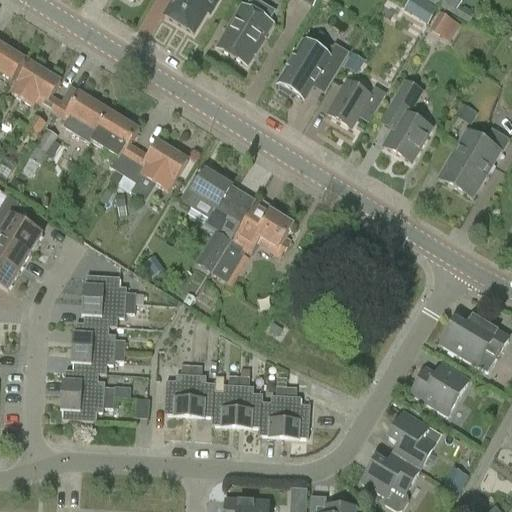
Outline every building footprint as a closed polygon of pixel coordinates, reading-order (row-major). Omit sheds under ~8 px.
[(219,0),(176,0),(164,22),(192,39),(206,17),(209,18),(219,0)] [(294,0),(313,11),(319,0),(294,0)] [(388,0),(379,15),(390,22),(394,16),(398,19),(403,11),(399,8),(404,0),(388,0)] [(417,0),(410,0),(403,11),(427,27),(437,12),(417,0)] [(420,0),(435,8),(439,0),(420,0)] [(242,11),(217,54),(246,71),(271,28),(267,26),(272,17),(252,5),(247,13),(242,11)] [(457,7),(452,16),(469,26),(475,14),(465,8),(463,11),(457,7)] [(440,15),(429,33),(442,41),(453,24),(440,15)] [(303,47),(276,90),(279,91),(279,96),(289,102),(292,99),(304,106),(317,85),(329,92),(348,61),(335,53),(333,56),(315,45),(310,52),(303,47)] [(0,74),(12,82),(25,62),(0,46),(0,74)] [(356,49),(342,72),(354,79),(368,57),(356,49)] [(30,65),(17,85),(9,98),(33,113),(38,106),(54,115),(60,105),(51,99),(60,84),(30,65)] [(390,108),(403,116),(383,150),(411,167),(431,132),(409,119),(424,94),(404,83),(390,108)] [(376,93),(370,103),(346,89),(327,120),(350,135),(363,114),(373,120),(386,99),(376,93)] [(88,147),(90,144),(96,134),(109,114),(79,95),(70,111),(60,105),(54,115),(67,124),(63,131),(88,147)] [(109,114),(96,134),(90,144),(117,161),(110,171),(115,173),(109,183),(117,188),(139,153),(130,148),(139,132),(109,114)] [(34,119),(26,132),(38,139),(46,127),(34,119)] [(57,139),(46,132),(29,161),(40,168),(57,139)] [(483,146),(482,146),(455,194),(472,204),(499,155),(502,157),(511,143),(491,132),(483,146)] [(455,194),(482,146),(465,136),(438,184),(455,194)] [(139,153),(117,188),(130,196),(138,182),(165,199),(187,163),(157,145),(148,159),(139,153)] [(205,174),(193,194),(188,191),(179,204),(191,211),(199,199),(217,210),(206,227),(230,242),(248,212),(236,205),(242,196),(230,189),(205,174)] [(100,204),(107,207),(113,196),(107,192),(100,204)] [(41,238),(30,231),(39,218),(8,199),(0,211),(0,238),(30,256),(41,238)] [(249,218),(232,245),(230,244),(217,265),(237,277),(247,261),(243,258),(245,254),(252,258),(255,253),(253,252),(255,248),(279,263),(284,255),(290,245),(285,242),(293,229),(269,214),(262,226),(249,218)] [(0,238),(0,263),(18,275),(30,256),(0,238)] [(0,290),(6,294),(18,275),(0,263),(0,290)] [(86,280),(85,304),(135,307),(136,297),(126,297),(126,291),(119,291),(119,282),(86,280)] [(135,307),(85,304),(83,327),(109,330),(116,330),(117,321),(124,321),(125,317),(135,317),(135,307)] [(440,349),(476,370),(485,356),(496,363),(508,343),(497,336),(497,335),(472,320),(466,330),(455,324),(440,349)] [(76,327),(75,351),(124,355),(125,345),(116,344),(116,339),(109,339),(109,330),(83,327),(76,327)] [(75,351),(73,375),(99,377),(106,377),(107,368),(114,369),(114,365),(124,365),(124,355),(75,351)] [(410,398),(446,419),(467,384),(442,368),(436,379),(425,373),(410,398)] [(181,369),(181,378),(176,378),(175,385),(166,384),(164,418),(188,419),(192,370),(181,369)] [(192,370),(188,419),(212,421),(215,395),(215,388),(206,387),(206,380),(201,379),(201,370),(192,370)] [(99,377),(73,375),(66,374),(64,399),(114,402),(114,392),(105,392),(105,386),(98,386),(99,377)] [(215,395),(212,421),(212,428),(236,430),(239,380),(229,380),(229,389),(224,389),(223,395),(215,395)] [(239,380),(236,430),(260,431),(262,406),(264,382),(249,381),(239,380)] [(262,406),(260,431),(259,439),(284,441),(287,391),(276,391),(276,400),(272,399),(271,406),(262,406)] [(287,391),(284,441),(308,442),(310,409),(301,408),(301,401),(296,401),(297,392),(287,391)] [(114,402),(64,399),(63,424),(95,426),(96,416),(103,416),(103,412),(113,413),(114,402)] [(150,422),(150,402),(139,402),(139,422),(150,422)] [(440,440),(427,433),(403,418),(388,444),(399,450),(393,460),(419,475),(440,440)] [(419,475),(393,460),(387,470),(376,463),(361,487),(383,501),(385,509),(389,511),(404,511),(408,505),(406,497),(419,475)] [(291,511),(308,511),(310,491),(293,490),(291,511)]
